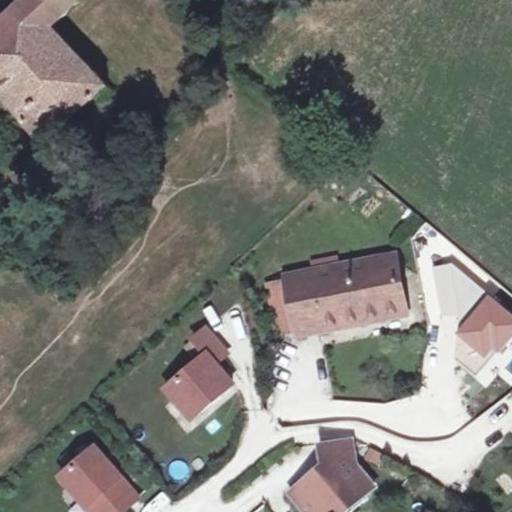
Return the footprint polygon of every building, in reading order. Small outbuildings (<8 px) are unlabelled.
[(106,89),(51,29),(82,0),(27,0),(3,24),(0,20),(0,95),(42,143),(106,89)] [(341,189),(362,169),(349,157),(328,178),(341,189)] [(406,315),(394,256),(339,267),(337,257),(313,262),(315,272),(288,277),(289,282),(268,286),(278,337),(299,333),(299,336),(366,323),(365,318),(382,315),(383,319),(406,315)] [(234,385),(216,365),(229,354),(207,329),(194,340),(207,356),(167,390),(193,421),(234,385)] [(292,494),(306,511),(341,511),(347,507),(349,510),(375,488),(356,465),(352,438),(320,444),(325,470),(313,480),(311,478),(292,494)] [(124,511),(140,499),(96,448),(62,478),(90,511),(109,511),(115,507),(119,511),(124,511)]
